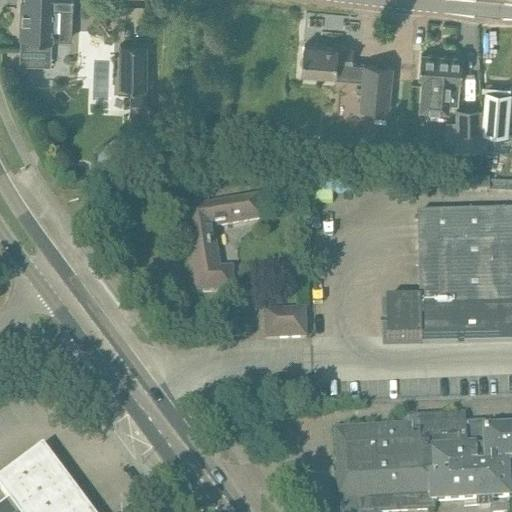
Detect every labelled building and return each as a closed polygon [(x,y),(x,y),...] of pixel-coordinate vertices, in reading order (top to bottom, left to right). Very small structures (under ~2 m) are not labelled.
[(21,38),(20,49),(42,50),(41,64),(23,84),(48,108),(58,97),(68,107),(75,99),(65,89),(79,73),(54,50),(47,57),(47,50),(50,50),(51,39),(52,39),(52,37),(71,38),(72,3),(73,3),(73,0),(26,0),(26,8),(21,7),(20,38),(21,38)] [(119,44),(119,87),(127,87),(127,101),(146,101),(146,87),(147,87),(147,44),(119,44)] [(335,74),(336,63),(352,64),(354,49),(338,47),(304,44),(302,71),(335,74)] [(420,74),(420,77),(422,77),(419,110),(449,113),(450,104),(457,104),(458,96),(459,80),(460,80),(460,78),(462,58),(422,54),(420,74)] [(360,109),(388,111),(392,66),(364,64),(360,109)] [(485,90),(482,129),(505,131),(509,93),(485,90)] [(189,134),(201,134),(201,108),(189,108),(189,130),(189,134)] [(480,108),(457,109),(457,157),(481,157),(480,108)] [(183,128),(183,111),(155,111),(156,128),(183,128)] [(114,145),(114,154),(119,161),(118,170),(128,172),(146,173),(146,156),(135,156),(136,147),(130,140),(121,139),(114,145)] [(232,159),(253,159),(253,147),(232,148),(232,159)] [(233,292),(232,272),(232,269),(212,270),(206,230),(262,221),(258,199),(184,211),(197,294),(233,292)] [(385,300),(385,339),(511,336),(511,215),(418,218),(419,299),(385,300)] [(265,312),(266,340),(306,339),(305,311),(265,312)] [(359,511),(392,511),(433,510),(433,503),(511,498),(511,430),(485,432),(484,424),(460,425),(459,416),(409,419),(410,425),(376,427),(376,430),(336,432),(340,498),(359,497),(359,511)] [(0,491),(7,501),(0,506),(0,511),(90,511),(43,448),(0,480),(0,491)]
